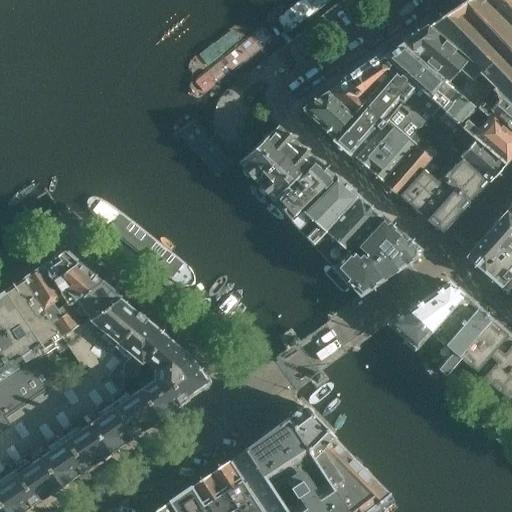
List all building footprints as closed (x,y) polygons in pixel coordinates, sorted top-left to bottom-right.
[(302,0),(276,21),(285,33),(327,0),(302,0)] [(511,0),(468,0),(457,8),(458,8),(427,28),(480,73),(478,75),(493,88),(490,91),(498,97),(511,109),(511,0)] [(480,73),(427,28),(402,45),(475,108),(479,103),(490,91),(493,88),(478,75),(480,73)] [(197,99),(199,99),(268,44),(269,42),(269,41),(269,39),(268,37),(267,35),(266,34),(265,32),(264,31),(262,30),(260,30),(258,29),(257,29),(187,84),(186,86),(186,88),(186,90),(187,91),(187,93),(188,94),(189,96),(191,97),(192,98),(194,98),(195,99),(197,99)] [(475,108),(402,45),(401,45),(382,58),(392,67),(415,86),(439,107),(443,111),(460,125),(475,108)] [(365,100),(392,67),(382,58),(364,70),(344,83),(365,100)] [(380,115),(395,97),(401,103),(415,86),(392,67),(365,100),(352,115),(332,138),(350,154),(354,157),(386,120),(380,115)] [(365,100),(344,83),(328,93),(352,115),(365,100)] [(408,141),(427,119),(430,115),(431,117),(439,107),(415,86),(401,103),(386,120),(354,157),(382,182),(413,145),(408,141)] [(332,138),(352,115),(328,93),(302,111),(302,112),(332,138)] [(511,109),(498,97),(487,109),(511,130),(511,109)] [(511,154),(511,130),(487,109),(479,103),(475,108),(460,125),(460,126),(459,127),(474,140),(475,139),(503,165),(511,154)] [(433,124),(443,111),(439,107),(431,117),(430,115),(427,119),(433,124)] [(200,123),(184,136),(217,174),(232,160),(200,123)] [(273,201),(313,159),(277,127),(270,132),(260,141),(260,142),(237,162),(238,163),(237,163),(273,201)] [(475,139),(474,140),(460,156),(459,156),(458,157),(460,158),(461,158),(488,182),(503,165),(475,139)] [(398,196),(422,169),(429,159),(413,145),(382,182),(398,196)] [(454,218),(473,196),(474,197),(488,182),(461,158),(460,158),(448,172),(447,171),(440,179),(452,190),(438,205),(433,200),(440,192),(434,186),(437,182),(422,169),(398,196),(413,209),(414,209),(441,233),(443,230),(444,230),(455,218),(454,218)] [(292,222),(335,178),(313,159),(273,201),(292,222)] [(333,267),(348,253),(356,244),(381,218),(357,197),(335,178),(292,222),(333,267)] [(86,207),(92,217),(177,284),(179,285),(181,286),(183,286),(185,287),(187,287),(189,286),(191,286),(193,285),(195,284),(196,282),(196,280),(196,278),(195,276),(195,274),(194,272),(193,270),(192,268),(190,267),(189,265),(108,201),(96,195),(95,195),(93,195),(92,195),(90,196),(89,197),(88,198),(87,199),(86,201),(86,202),(85,204),(85,205),(86,207)] [(482,272),(511,236),(511,217),(505,212),(477,244),(466,257),(482,272)] [(370,265),(399,234),(381,218),(356,244),(367,255),(364,258),(370,265)] [(395,271),(417,255),(418,250),(399,234),(370,265),(382,279),(395,270),(395,271)] [(501,287),(511,273),(511,236),(482,272),(501,287)] [(51,281),(77,263),(66,254),(65,254),(64,253),(63,253),(61,254),(60,254),(42,267),(51,281)] [(382,279),(370,265),(364,258),(361,255),(358,257),(355,253),(352,256),(348,253),(333,267),(359,295),(382,280),(382,279)] [(66,305),(100,283),(77,263),(51,281),(66,305)] [(66,305),(51,281),(42,267),(23,279),(60,337),(64,335),(78,325),(79,325),(72,314),(66,305)] [(511,297),(511,296),(511,273),(501,287),(511,297)] [(60,337),(23,279),(4,292),(60,377),(78,365),(60,337)] [(88,319),(118,298),(100,283),(66,305),(72,314),(81,309),(88,319)] [(430,333),(462,296),(448,283),(447,283),(427,297),(406,312),(430,333)] [(61,379),(60,377),(4,293),(3,294),(3,293),(0,295),(0,431),(10,425),(4,417),(61,379)] [(443,345),(476,308),(462,296),(430,333),(443,345)] [(117,321),(128,307),(118,298),(88,319),(86,320),(103,333),(115,319),(117,321)] [(140,341),(152,327),(128,307),(117,321),(115,319),(103,333),(130,356),(142,342),(140,341)] [(459,358),(490,321),(491,321),(476,308),(443,345),(451,351),(436,368),(444,375),(459,358)] [(430,333),(406,312),(386,325),(415,350),(430,333)] [(511,375),(511,346),(510,345),(504,339),(507,336),(490,321),(459,358),(475,372),(478,369),(484,375),(481,378),(490,386),(491,385),(498,392),(511,375)] [(89,467),(96,462),(96,463),(97,463),(97,462),(121,446),(122,446),(122,445),(122,444),(129,439),(129,440),(130,440),(138,435),(139,435),(139,434),(138,433),(145,428),(146,429),(147,429),(147,428),(171,412),(172,412),(172,411),(171,410),(178,406),(179,406),(180,407),(180,406),(188,401),(189,401),(188,400),(186,396),(205,383),(205,384),(206,383),(207,383),(207,382),(207,381),(206,381),(205,381),(190,358),(163,336),(146,357),(146,358),(157,367),(156,382),(141,393),(139,390),(129,397),(123,389),(124,364),(130,356),(103,333),(97,341),(78,325),(64,335),(84,365),(6,418),(12,427),(0,435),(0,511),(22,511),(29,507),(30,508),(31,508),(31,507),(39,502),(39,501),(46,496),(48,497),(48,496),(71,480),(72,480),(72,479),(72,478),(79,473),(80,474),(81,474),(88,468),(89,469),(89,468),(89,467)] [(146,357),(163,336),(152,327),(140,341),(142,342),(130,356),(140,365),(146,358),(146,357)] [(511,404),(511,375),(498,392),(511,404)] [(365,511),(391,494),(332,436),(303,406),(290,416),(291,417),(288,420),(287,419),(286,419),(313,460),(327,481),(347,511),(365,511)] [(313,490),(299,470),(313,460),(286,419),(285,420),(244,451),(269,490),(283,480),(297,501),(283,510),(284,511),(347,511),(327,481),(313,490)] [(269,490),(244,451),(228,462),(261,511),(284,511),(283,510),(269,490)] [(261,511),(228,462),(168,502),(174,511),(261,511)] [(174,511),(168,502),(153,511),(174,511)]
